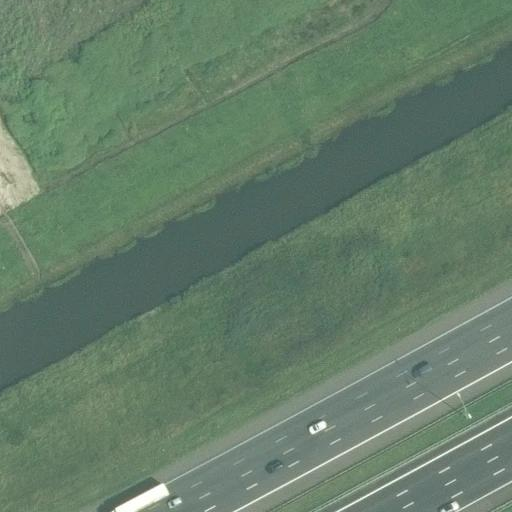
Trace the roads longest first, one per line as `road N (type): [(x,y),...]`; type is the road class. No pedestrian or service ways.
road 1 (motorway): [(511,329),(172,511)]
road 2 (motorway): [(396,511),(511,449)]
